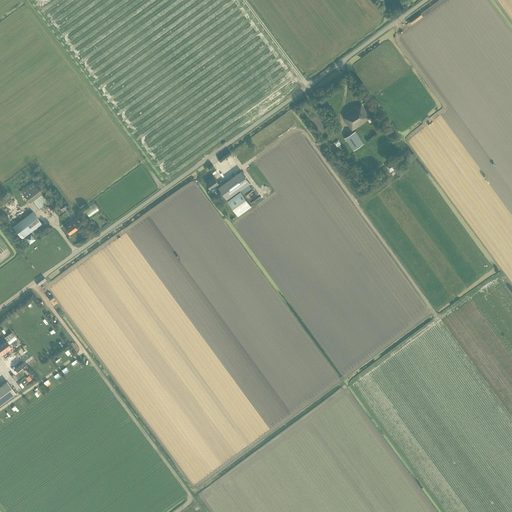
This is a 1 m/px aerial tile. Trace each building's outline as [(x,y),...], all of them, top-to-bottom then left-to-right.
[(362,104),(343,117),(346,121),(345,121),(352,131),(371,118),(362,104)] [(355,131),(345,138),(354,150),(364,144),(355,131)] [(399,166),(395,159),(386,166),(390,172),(399,166)] [(250,183),(241,171),(218,188),(239,215),(252,206),(241,190),(250,183)] [(211,190),(220,184),(215,178),(206,184),(211,190)] [(21,191),(22,193),(30,203),(33,201),(39,209),(49,202),(34,181),(21,191)] [(42,223),(33,211),(12,226),(22,238),(42,223)] [(74,220),(64,227),(69,234),(77,229),(75,225),(80,222),(76,217),(74,219),(74,220)] [(7,340),(0,345),(0,353),(0,355),(11,347),(8,344),(9,343),(11,347),(18,342),(16,338),(16,339),(14,335),(12,332),(5,337),(7,340)] [(7,381),(0,386),(0,405),(16,393),(7,381)]
